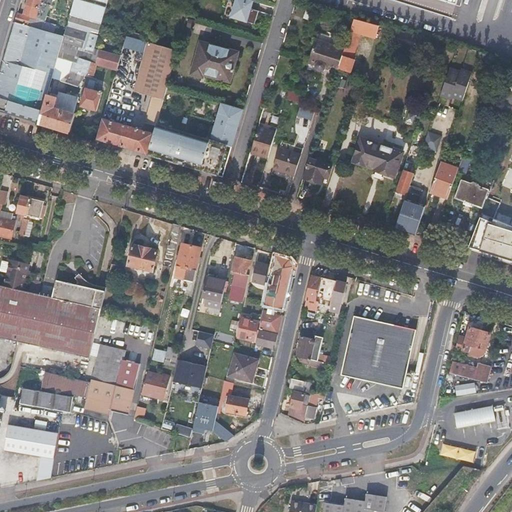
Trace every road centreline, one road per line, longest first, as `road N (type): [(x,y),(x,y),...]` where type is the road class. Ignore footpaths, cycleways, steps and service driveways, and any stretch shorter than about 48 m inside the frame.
road 1 (tertiary): [(0,140),(313,235)]
road 2 (secondary): [(240,458),(0,508)]
road 3 (secondary): [(313,235),(257,445)]
road 4 (secondary): [(403,440),(422,406),(445,306),(471,282)]
road 5 (secondary): [(73,511),(243,476)]
road 6 (secondary): [(313,235),(471,282)]
road 7 (unknown): [(412,265),(454,108)]
road 8 (unknown): [(286,227),(328,74)]
road 9 (secondary): [(274,471),(403,440)]
